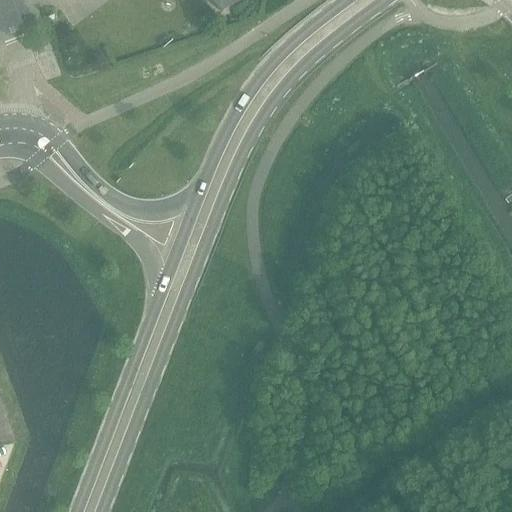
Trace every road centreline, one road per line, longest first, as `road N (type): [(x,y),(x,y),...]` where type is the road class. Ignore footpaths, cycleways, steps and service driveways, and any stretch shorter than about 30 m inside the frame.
road 1 (secondary): [(100,511),(235,167),(266,109),(311,57),(387,0)]
road 2 (secondary): [(346,0),(272,61),(234,115),(202,183)]
road 3 (tertiary): [(202,183),(162,211),(133,210),(88,179),(49,134),(19,123)]
road 4 (secondary): [(156,302),(76,511)]
road 5 (tertiary): [(17,150),(135,239),(154,271),(156,302)]
road 6 (secondary): [(202,183),(156,302)]
